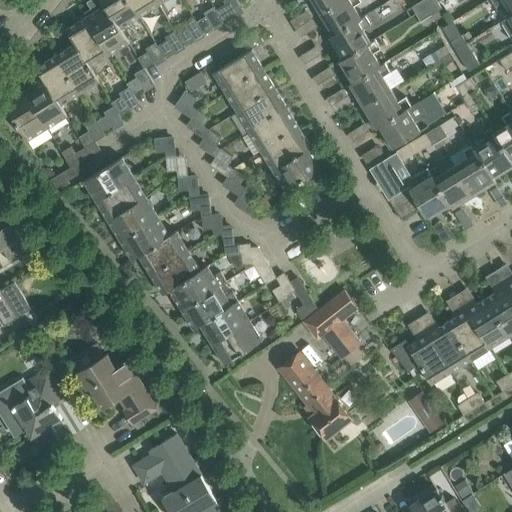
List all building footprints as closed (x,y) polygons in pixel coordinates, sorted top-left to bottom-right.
[(94,12),(87,16),(110,54),(130,42),(121,27),(106,4),(105,5),(102,0),(90,0),(88,2),(94,12)] [(140,16),(130,0),(102,0),(105,5),(106,4),(121,27),(140,16)] [(130,0),(140,16),(160,4),(157,0),(130,0)] [(321,13),(342,0),(308,0),(313,7),(317,5),(321,13)] [(331,36),(362,17),(355,5),(363,0),(362,0),(342,0),(321,13),(326,21),(323,23),(331,36)] [(416,14),(428,7),(423,0),(422,0),(412,7),(416,14)] [(505,19),(511,15),(511,0),(491,0),(498,10),(499,9),(505,19)] [(435,19),(445,13),(437,1),(428,7),(435,19)] [(226,4),(216,10),(223,20),(233,14),(226,4)] [(424,26),(435,19),(428,7),(416,14),(424,26)] [(340,60),(372,40),(364,28),(372,24),(366,15),(362,17),(331,36),(336,44),(332,46),(340,60)] [(511,38),(511,15),(505,19),(502,22),(509,33),(511,38)] [(91,66),(92,66),(110,54),(87,16),(66,28),(75,43),(76,42),(91,66)] [(207,16),(197,22),(203,32),(213,26),(207,16)] [(187,28),(177,34),(184,44),(194,38),(187,28)] [(456,49),(467,42),(462,35),(463,34),(460,29),(449,36),(456,49)] [(168,39),(164,42),(161,36),(155,39),(158,45),(158,46),(164,56),(174,50),(168,39)] [(350,83),(381,64),(374,52),(382,47),(376,38),(372,40),(340,60),(346,68),(342,70),(350,83)] [(92,66),(91,66),(76,42),(75,43),(56,55),(80,93),(101,80),(92,66)] [(470,70),(480,64),(467,42),(456,49),(470,70)] [(435,62),(451,52),(446,44),(430,54),(435,62)] [(226,92),(265,69),(252,49),(214,72),(226,92)] [(155,62),(148,51),(138,58),(145,68),(155,62)] [(439,68),(455,58),(451,52),(435,62),(439,68)] [(430,54),(423,59),(428,66),(435,62),(430,54)] [(61,105),(80,93),(56,55),(37,67),(43,78),(61,105)] [(506,70),(511,66),(511,62),(507,55),(500,59),(506,70)] [(360,107),(391,88),(383,76),(391,71),(385,62),(381,64),(350,83),(355,91),(352,93),(360,107)] [(238,112),(276,88),(265,69),(226,92),(238,112)] [(461,75),(470,91),(477,87),(471,76),(466,79),(463,74),(461,75)] [(470,92),(470,91),(461,75),(453,81),(463,97),(470,92)] [(144,88),(137,77),(127,83),(134,94),(144,88)] [(68,116),(61,105),(43,78),(24,89),(48,128),(68,116)] [(250,131),(288,108),(276,88),(238,112),(250,131)] [(377,126),(412,105),(406,96),(399,101),(391,88),(360,107),(369,121),(373,119),(377,126)] [(28,140),(48,128),(24,89),(4,102),(28,140)] [(186,90),(180,98),(192,106),(198,98),(186,90)] [(463,97),(470,106),(476,102),(470,92),(463,97)] [(122,96),(112,102),(118,113),(128,107),(122,96)] [(429,125),(423,116),(427,114),(419,101),(412,105),(377,126),(385,140),(389,138),(394,147),(429,125)] [(262,151),(300,127),(288,108),(250,131),(262,151)] [(204,126),(209,117),(198,110),(192,118),(204,126)] [(511,110),(502,117),(507,124),(495,131),(511,157),(511,110)] [(107,115),(97,121),(103,132),(113,125),(107,115)] [(434,129),(443,145),(451,140),(441,125),(434,129)] [(511,163),(511,157),(495,131),(492,126),(482,133),(487,141),(476,148),(474,148),(493,179),(507,171),(505,167),(511,163)] [(274,170),(312,147),(300,127),(262,151),(274,170)] [(216,145),(221,137),(210,129),(204,138),(216,145)] [(436,149),(443,145),(434,129),(427,134),(436,149)] [(90,130),(80,136),(86,147),(96,141),(90,130)] [(165,137),(155,138),(156,152),(166,151),(165,137)] [(474,148),(476,148),(473,143),(463,150),(467,157),(455,164),(474,196),(488,187),(486,184),(493,179),(474,148)] [(324,175),(321,169),(324,167),(312,147),(274,170),(286,190),(283,192),(287,198),(324,175)] [(228,165),(233,156),(222,148),(216,157),(228,165)] [(71,167),(84,160),(78,151),(66,158),(71,167)] [(427,166),(411,176),(396,151),(369,167),(389,199),(410,186),(415,196),(421,207),(427,215),(435,210),(437,214),(451,205),(429,170),(427,166)] [(176,156),(166,157),(168,171),(178,170),(176,156)] [(135,176),(133,174),(122,157),(84,180),(96,200),(135,176)] [(461,204),(474,196),(455,164),(442,173),(437,165),(429,170),(451,205),(459,201),(461,204)] [(240,184),(245,176),(233,168),(228,176),(240,184)] [(57,187),(69,180),(64,171),(52,179),(57,187)] [(188,175),(178,176),(180,190),(190,189),(188,175)] [(108,220),(147,196),(135,176),(96,200),(108,220)] [(395,209),(415,196),(410,186),(389,199),(395,209)] [(252,204),(257,195),(245,187),(240,196),(252,204)] [(200,195),(190,196),(192,210),(202,209),(200,195)] [(120,239),(159,216),(147,196),(108,220),(120,239)] [(265,196),(259,204),(265,213),(273,208),(272,207),(266,196),(265,196)] [(401,219),(421,207),(415,196),(395,209),(401,219)] [(0,211),(8,206),(0,198),(0,211)] [(202,215),(204,229),(214,228),(212,214),(202,215)] [(171,235),(170,234),(159,216),(120,239),(132,259),(139,255),(139,254),(171,235)] [(0,252),(3,250),(11,263),(24,255),(7,226),(0,230),(0,252)] [(190,250),(178,231),(177,229),(170,234),(171,235),(139,254),(139,255),(151,274),(190,250)] [(226,254),(242,252),(241,244),(225,246),(226,254)] [(253,265),(265,258),(258,246),(251,247),(253,265)] [(202,269),(201,269),(190,250),(151,274),(163,294),(170,290),(169,289),(202,269)] [(221,285),(209,265),(208,265),(201,269),(202,269),(169,289),(170,290),(181,308),(221,285)] [(266,284),(277,277),(270,267),(260,274),(266,284)] [(288,297),(287,295),(295,290),(290,281),(282,286),(281,284),(273,290),(280,302),(288,297)] [(234,292),(227,296),(221,285),(181,308),(194,328),(201,324),(200,324),(239,300),(234,292)] [(510,335),(511,334),(511,294),(506,285),(487,297),(510,335)] [(15,295),(8,300),(2,289),(0,289),(0,315),(5,324),(18,316),(17,315),(20,313),(17,307),(21,304),(15,295)] [(304,319),(319,309),(309,294),(301,299),(304,304),(297,308),(304,319)] [(491,347),(510,335),(487,297),(468,309),(491,347)] [(212,343),(251,320),(239,300),(200,324),(201,324),(212,343)] [(305,320),(310,316),(343,358),(362,343),(329,302),(319,309),(304,319),(305,320)] [(472,359),(491,347),(468,309),(448,320),(472,359)] [(224,363),(241,353),(263,340),(251,320),(212,343),(224,363)] [(453,370),(472,359),(448,320),(429,332),(453,370)] [(49,338),(41,325),(35,328),(43,341),(49,338)] [(433,382),(453,370),(429,332),(409,344),(406,339),(391,348),(403,364),(408,370),(421,362),(433,382)] [(39,342),(29,348),(38,364),(49,358),(39,342)] [(92,363),(77,372),(87,388),(90,386),(103,407),(121,396),(128,407),(124,409),(133,424),(158,408),(129,360),(116,367),(110,357),(108,359),(97,342),(84,351),(92,363)] [(353,417),(340,401),(336,396),(335,397),(300,351),(280,367),(316,413),(310,417),(326,438),(353,417)] [(63,418),(51,399),(63,392),(49,368),(25,382),(33,395),(13,406),(32,437),(63,418)] [(503,391),(511,385),(511,383),(508,377),(498,383),(503,391)] [(422,390),(408,400),(431,432),(444,422),(422,390)] [(474,409),(485,402),(480,394),(469,400),(474,409)] [(464,415),(474,409),(469,400),(459,407),(464,415)] [(229,511),(221,498),(217,500),(177,433),(150,450),(152,453),(134,465),(145,482),(167,469),(179,489),(163,498),(171,511),(199,511),(201,511),(229,511)] [(466,479),(455,485),(463,499),(474,492),(466,479)] [(415,511),(463,511),(454,497),(445,503),(443,500),(445,498),(442,494),(441,495),(437,488),(411,504),(414,508),(415,511)]
